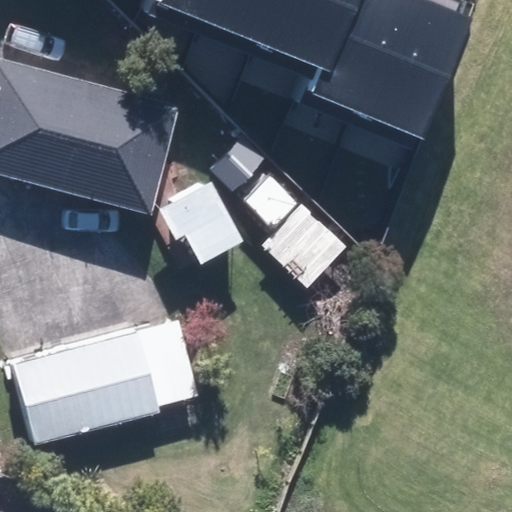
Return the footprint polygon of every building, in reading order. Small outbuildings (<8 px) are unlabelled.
[(170,0),(162,19),(212,40),(228,0),(170,0)] [(284,0),(228,0),(212,40),(260,60),(284,0)] [(284,0),(260,60),(321,86),(358,0),(284,0)] [(313,104),(362,125),(415,0),(358,0),(321,86),(313,104)] [(429,0),(415,0),(362,125),(415,147),(471,18),(429,0)] [(172,105),(0,61),(0,175),(145,212),(172,105)] [(235,134),(200,163),(252,225),(287,196),(235,134)] [(146,208),(163,240),(173,235),(190,267),(237,243),(203,178),(146,208)] [(192,405),(171,323),(8,365),(29,446),(192,405)]
